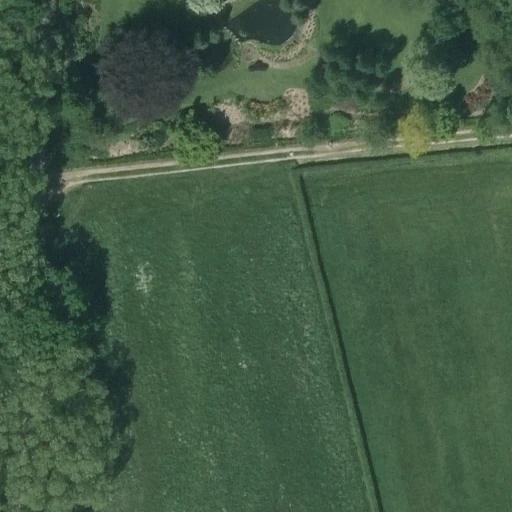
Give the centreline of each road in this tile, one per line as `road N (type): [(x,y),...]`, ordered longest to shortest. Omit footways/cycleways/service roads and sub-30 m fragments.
road 1 (track): [(34,186),(511,130)]
road 2 (unclassified): [(12,511),(34,186)]
road 3 (track): [(34,186),(43,0)]
